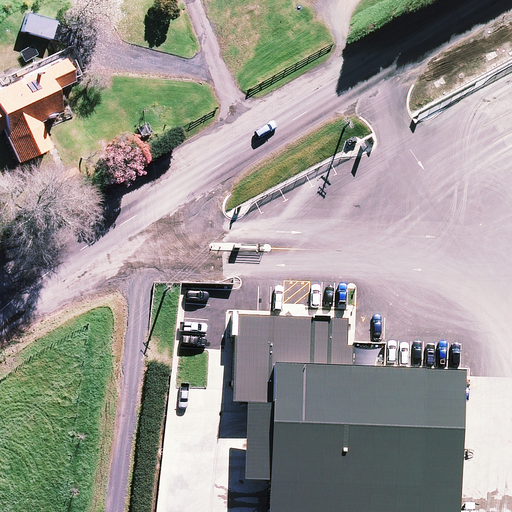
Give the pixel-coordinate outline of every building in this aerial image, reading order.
[(0,33),(18,24),(13,13),(0,19),(0,33)] [(53,23),(25,15),(20,31),(49,39),(53,23)] [(79,75),(67,53),(0,86),(0,129),(16,161),(48,145),(37,122),(58,111),(48,91),(79,75)] [(294,271),(270,270),(270,263),(247,262),(245,313),(258,314),(286,315),(287,284),(293,285),(294,271)] [(346,319),(234,315),(231,401),(243,402),(240,479),(267,480),(265,511),(454,511),(460,372),(421,371),(421,369),(350,366),(351,346),(345,346),(346,319)]
